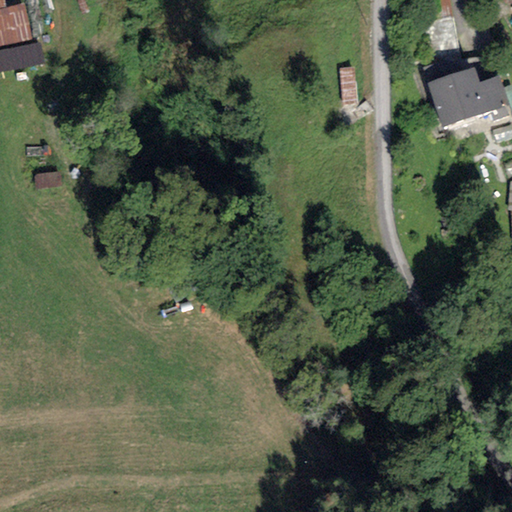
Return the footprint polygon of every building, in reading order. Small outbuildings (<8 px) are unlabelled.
[(4,0),(0,0),(0,45),(32,39),(24,4),(6,8),(4,0)] [(462,66),(453,18),(425,23),(434,71),(462,66)] [(39,43),(0,51),(0,74),(43,64),(39,43)] [(354,69),(338,71),(341,104),(357,103),(354,69)] [(443,128),(508,105),(498,77),(479,84),(474,69),(428,85),(443,128)]
